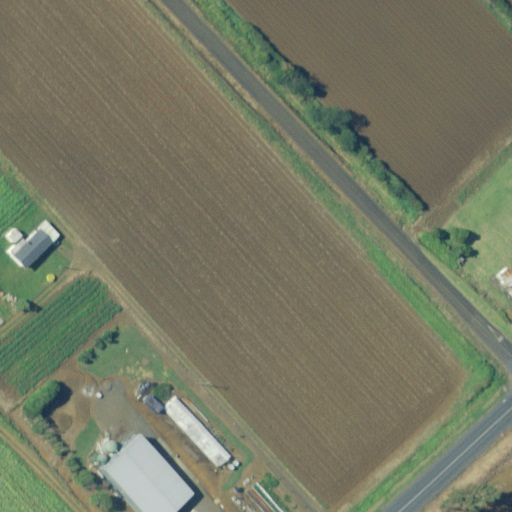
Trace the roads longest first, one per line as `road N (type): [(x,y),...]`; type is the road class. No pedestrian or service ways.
road 1 (unclassified): [(175,0),(511,355)]
road 2 (tertiary): [(399,511),(511,407)]
